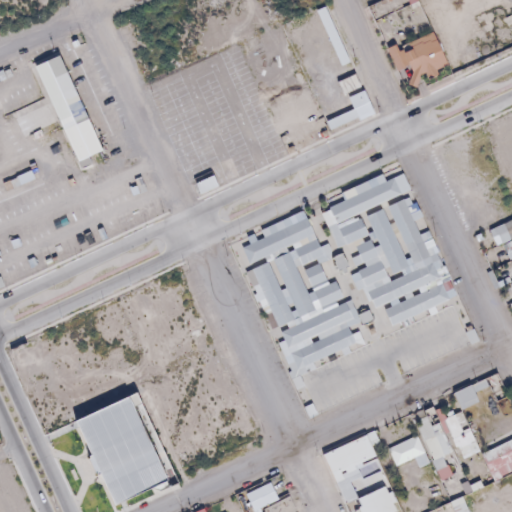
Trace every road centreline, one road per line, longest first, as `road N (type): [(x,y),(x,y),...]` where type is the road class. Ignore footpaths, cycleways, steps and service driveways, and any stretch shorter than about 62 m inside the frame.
road 1 (residential): [(321,511),(79,0)]
road 2 (tertiary): [(511,64),(0,302)]
road 3 (tertiary): [(0,334),(511,96)]
road 4 (residential): [(511,377),(343,0)]
road 5 (residential): [(511,346),(152,511)]
road 6 (residential): [(122,0),(0,56)]
